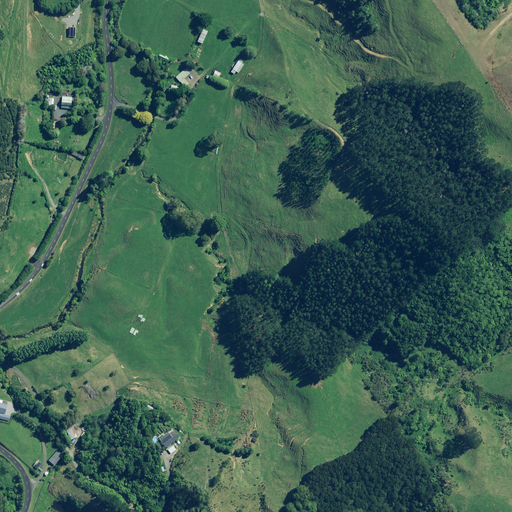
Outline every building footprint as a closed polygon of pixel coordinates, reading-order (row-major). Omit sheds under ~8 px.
[(208,31),(203,29),(197,42),(202,44),(208,31)] [(238,73),(244,65),(241,63),(244,59),(241,57),(231,72),(234,74),(236,72),(238,73)] [(192,72),(188,67),(176,77),(180,82),(185,87),(189,84),(184,78),(192,72)] [(72,98),(62,97),(61,108),(71,109),(72,98)] [(2,401),(0,399),(0,418),(8,421),(10,416),(4,414),(6,409),(7,409),(8,405),(1,403),(2,401)] [(78,437),(73,427),(66,430),(71,440),(78,437)] [(176,434),(173,431),(170,433),(169,433),(160,441),(167,449),(171,446),(170,445),(180,437),(177,434),(176,434)] [(60,458),(54,453),(48,461),(54,466),(60,458)]
